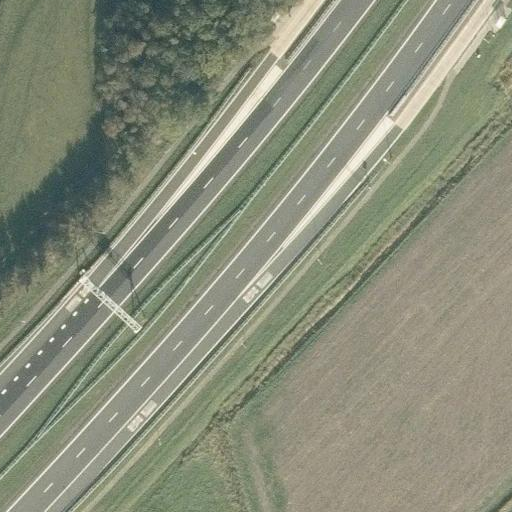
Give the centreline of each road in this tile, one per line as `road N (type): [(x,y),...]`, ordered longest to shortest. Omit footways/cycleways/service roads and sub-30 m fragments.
road 1 (trunk): [(25,511),(328,167),(452,0)]
road 2 (trunk): [(356,0),(180,216),(0,414)]
